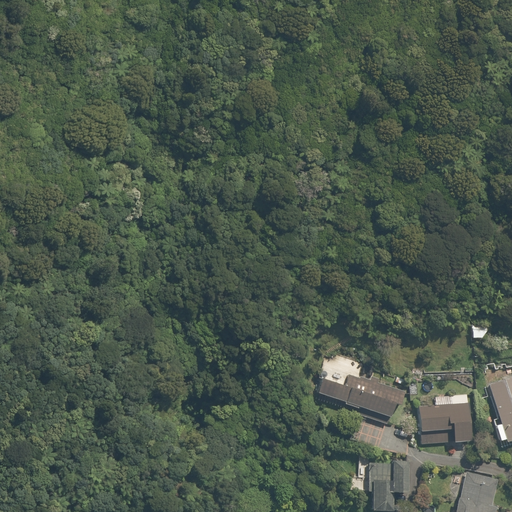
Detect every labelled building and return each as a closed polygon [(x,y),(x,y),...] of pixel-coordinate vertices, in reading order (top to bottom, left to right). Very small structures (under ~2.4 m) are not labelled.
[(487,322),(472,322),(473,343),(488,342),(487,322)] [(342,388),(320,380),(316,392),(361,409),(358,417),(389,428),(396,408),(402,411),(408,394),(348,373),(342,388)] [(493,422),(500,444),(511,440),(511,375),(488,384),(501,420),(493,422)] [(473,444),(472,394),(435,395),(435,406),(419,407),(420,445),(473,444)] [(408,435),(356,423),(351,448),(402,459),(408,435)] [(368,458),(359,457),(358,479),(367,480),(368,458)] [(409,496),(411,466),(369,464),(368,495),(375,496),(373,511),(392,511),(394,495),(409,496)] [(494,505),(499,480),(466,473),(457,511),(495,511),(497,505),(494,505)]
